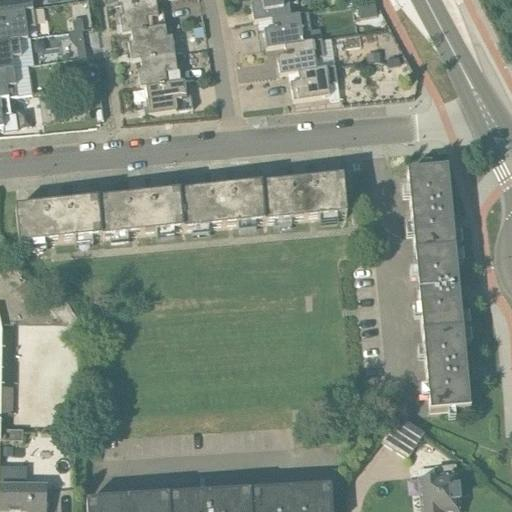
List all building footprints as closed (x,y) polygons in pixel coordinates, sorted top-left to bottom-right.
[(0,0),(0,16),(31,12),(30,1),(35,0),(0,0)] [(119,0),(121,8),(155,4),(164,3),(164,0),(119,0)] [(250,7),(253,26),(271,23),(271,22),(290,20),(289,19),(288,9),(297,7),(295,0),(258,0),(259,6),(250,7)] [(155,4),(121,8),(123,19),(119,19),(121,37),(130,36),(165,31),(162,13),(157,14),(155,4)] [(360,9),(361,22),(378,20),(377,7),(360,9)] [(0,44),(18,43),(27,41),(25,30),(33,29),(31,12),(0,16),(0,44)] [(263,34),(266,53),(284,50),(284,49),(302,47),(302,46),(301,35),(310,34),(308,17),(289,19),(290,20),(271,22),(271,23),(272,32),(263,34)] [(71,22),(74,35),(81,34),(84,33),(81,20),(71,22)] [(140,63),(139,62),(174,58),(171,41),(166,41),(165,31),(130,36),(132,46),(128,47),(130,64),(140,63)] [(77,52),(84,51),(81,34),(74,35),(69,36),(69,42),(77,52)] [(0,73),(13,72),(11,60),(20,59),(18,43),(0,44),(0,73)] [(321,43),(302,46),(302,47),(284,49),(284,50),(285,59),(276,60),(279,79),(297,76),(316,73),(316,72),(334,70),(333,59),(323,61),(321,43)] [(366,65),(380,63),(379,54),(365,56),(366,65)] [(139,62),(140,63),(141,73),(137,74),(140,91),(145,91),(145,90),(183,85),(181,68),(175,69),(174,58),(139,62)] [(399,61),(387,62),(388,71),(400,70),(399,61)] [(316,72),(316,73),(297,76),(299,85),(289,87),(292,105),(329,100),(328,89),(337,87),(334,70),(316,72)] [(0,102),(8,101),(7,98),(6,89),(15,88),(13,72),(0,73),(0,102)] [(60,93),(59,82),(45,83),(46,94),(60,93)] [(145,90),(145,91),(149,119),(192,113),(190,95),(185,96),(183,85),(145,90)] [(84,106),(99,103),(96,90),(82,93),(84,106)] [(8,101),(0,102),(0,131),(3,131),(1,119),(10,118),(8,101)] [(413,257),(454,253),(451,219),(455,218),(453,207),(450,207),(447,172),(406,176),(413,257)] [(263,228),(346,220),(342,182),(307,185),(306,182),(294,184),(295,186),(260,189),(263,228)] [(182,235),(263,228),(260,189),(225,193),(225,190),(213,191),(213,194),(178,197),(182,235)] [(100,243),(182,235),(178,197),(143,200),(143,197),(131,198),(132,201),(97,204),(100,243)] [(18,250),(100,243),(97,204),(62,208),(62,205),(50,206),(50,209),(15,212),(18,250)] [(421,337),(462,333),(458,299),(462,299),(461,287),(457,288),(454,253),(413,257),(421,337)] [(462,333),(421,337),(429,418),(469,414),(466,379),(470,379),(469,367),(465,368),(462,333)] [(379,445),(407,463),(423,437),(398,420),(379,445)] [(0,443),(22,444),(22,433),(0,433),(0,443)] [(13,449),(0,448),(0,458),(13,458),(13,449)] [(0,470),(0,511),(44,511),(45,488),(25,488),(25,471),(0,470)] [(433,473),(433,480),(418,482),(421,511),(457,511),(457,504),(458,504),(457,491),(456,491),(454,471),(433,473)] [(248,496),(249,511),(330,511),(329,492),(248,496)] [(249,511),(248,496),(167,501),(167,511),(249,511)] [(167,511),(167,501),(86,505),(86,511),(167,511)]
